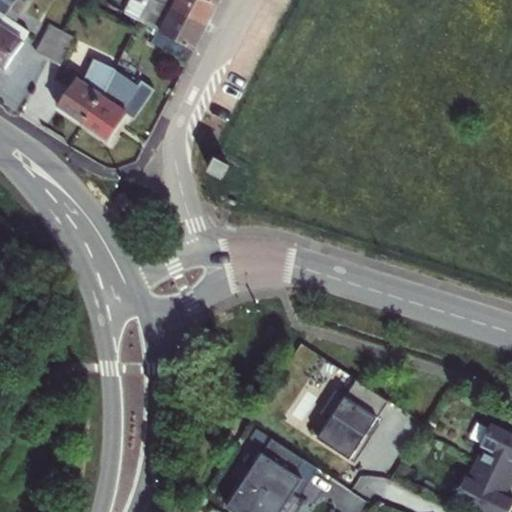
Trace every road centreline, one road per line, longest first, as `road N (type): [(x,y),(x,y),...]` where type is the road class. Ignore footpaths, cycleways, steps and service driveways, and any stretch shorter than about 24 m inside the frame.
road 1 (residential): [(248,0),(175,148),(202,254)]
road 2 (residential): [(511,332),(287,264)]
road 3 (tertiary): [(97,305),(113,433),(100,511)]
road 4 (tertiary): [(135,511),(150,459),(154,399),(144,313)]
road 5 (tertiary): [(132,280),(98,217),(0,139)]
road 6 (tertiary): [(0,154),(78,254),(97,305)]
road 7 (residential): [(144,313),(189,302),(247,270),(287,264)]
